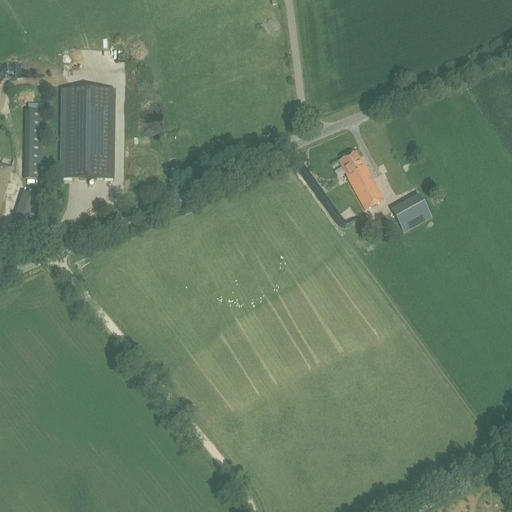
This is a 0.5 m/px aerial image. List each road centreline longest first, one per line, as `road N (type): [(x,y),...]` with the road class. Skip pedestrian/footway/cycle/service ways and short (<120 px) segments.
road 1 (track): [(51,254),(252,511)]
road 2 (unclassified): [(0,279),(294,144)]
road 3 (unclassified): [(330,130),(511,56)]
